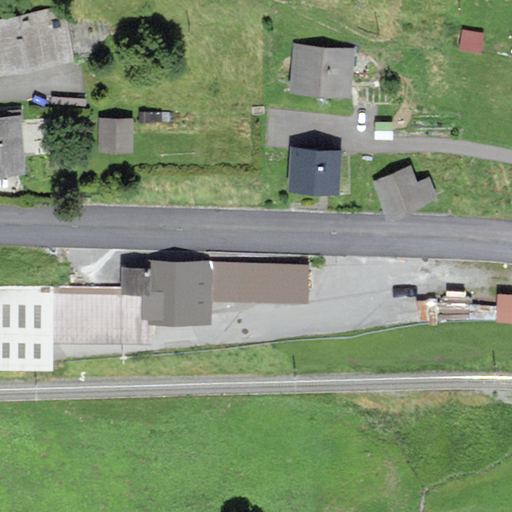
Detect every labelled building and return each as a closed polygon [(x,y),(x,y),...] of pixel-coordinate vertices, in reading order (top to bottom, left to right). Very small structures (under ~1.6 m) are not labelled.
[(0,68),(68,54),(59,7),(0,18),(0,68)] [(351,50),(296,44),(292,84),(347,89),(351,50)] [(18,115),(0,115),(0,168),(21,167),(18,115)] [(130,148),(130,118),(101,118),(101,148),(130,148)] [(336,184),(338,149),(292,146),(290,181),(336,184)] [(416,182),(408,166),(375,181),(390,213),(434,193),(426,177),(416,182)] [(148,337),(149,316),(205,317),(206,299),(308,300),(308,261),(152,259),(152,266),(124,266),(124,289),(0,286),(0,361),(50,362),(50,336),(148,337)] [(511,287),(497,287),(495,317),(511,318),(511,287)]
